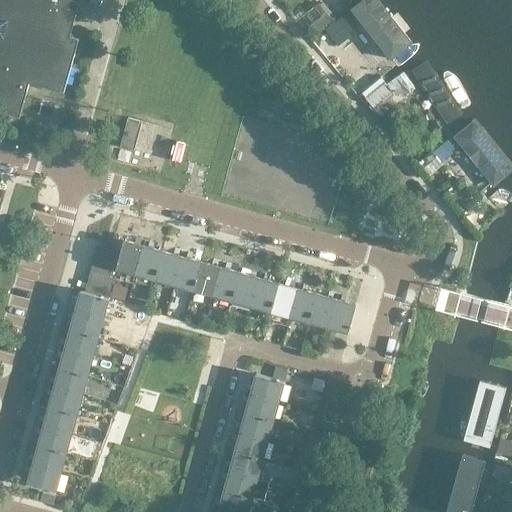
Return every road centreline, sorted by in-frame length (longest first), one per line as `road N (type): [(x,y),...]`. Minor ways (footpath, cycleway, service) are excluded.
road 1 (residential): [(187,511),(235,344),(367,379),(400,266)]
road 2 (residential): [(416,270),(441,257),(439,218),(252,0)]
road 3 (residential): [(400,266),(77,176)]
road 4 (residential): [(18,393),(77,176)]
road 5 (residential): [(119,0),(69,173)]
